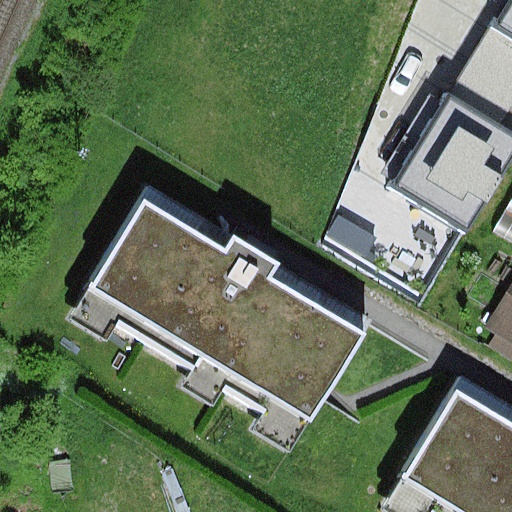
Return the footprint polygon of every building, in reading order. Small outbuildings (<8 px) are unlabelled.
[(511,0),(499,0),(481,30),(511,49),(511,0)] [(511,101),(501,119),(446,86),(384,188),(463,236),(511,157),(511,101)] [(293,462),(377,321),(148,185),(67,321),(106,345),(116,329),(192,374),(183,389),(214,407),(222,393),(260,415),(248,435),(293,462)] [(511,281),(483,329),(511,346),(511,281)] [(511,511),(511,407),(461,376),(378,511),(511,511)]
